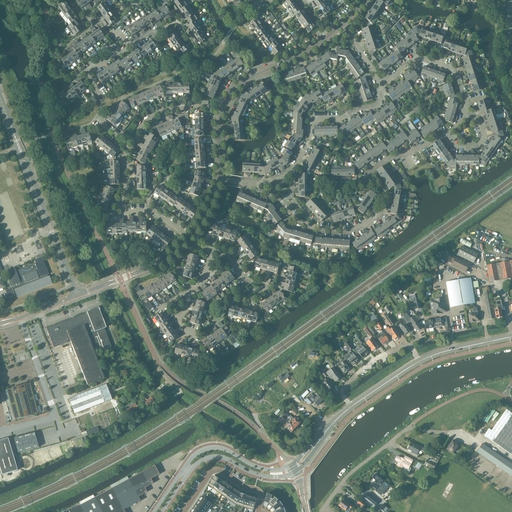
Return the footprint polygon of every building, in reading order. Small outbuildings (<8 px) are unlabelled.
[(65,0),(59,0),(59,1),(61,3),(62,4),(58,7),(61,12),(73,4),(72,1),(68,4),(66,1),(66,2),(65,0)] [(89,9),(83,0),(76,0),(82,9),(85,7),(87,10),(89,9)] [(89,0),(83,0),(89,9),(92,7),(89,4),(91,2),(89,0)] [(170,0),(172,2),(173,1),(174,3),(176,5),(172,8),(174,10),(186,1),(184,0),(170,0)] [(285,0),(286,0),(287,1),(283,4),(286,9),(298,0),(297,0),(294,0),(293,1),(292,0),(285,0)] [(286,9),(290,13),(298,7),(296,5),(300,3),(298,0),(286,9)] [(316,6),(318,8),(326,2),(324,0),(319,0),(311,6),(313,8),(316,6)] [(373,1),(372,3),(383,10),(385,8),(384,7),(386,5),(382,2),(378,0),(377,2),(376,2),(373,1)] [(189,6),(186,1),(174,10),(175,12),(179,9),(181,12),(189,6)] [(316,13),(318,15),(329,6),(326,2),(318,8),(320,10),(316,13)] [(95,14),(97,16),(109,7),(105,3),(97,9),(99,11),(95,14)] [(374,7),(372,9),(379,14),(380,12),(381,13),(383,10),(372,3),(371,4),(372,6),(374,7)] [(61,12),(65,16),(73,10),(71,8),(75,6),(73,4),(61,12)] [(165,5),(160,8),(168,20),(171,18),(168,15),(171,13),(165,5)] [(332,5),(318,15),(319,17),(323,14),(325,17),(335,9),(332,5)] [(179,16),(180,19),(192,10),(189,6),(181,12),(182,14),(179,16)] [(102,15),(104,18),(112,12),(109,7),(97,16),(98,18),(102,15)] [(290,13),(293,18),(295,16),(301,12),(303,10),(304,9),(303,7),(299,9),(298,7),(290,13)] [(160,8),(156,11),(161,19),(164,18),(166,21),(168,20),(160,8)] [(367,11),(366,12),(376,20),(378,17),(377,16),(379,14),(372,9),(370,12),(369,11),(367,11)] [(65,16),(68,21),(79,12),(78,10),(74,13),(73,10),(65,16)] [(187,20),(195,15),(192,10),(180,19),(182,21),(185,18),(187,20)] [(295,16),(298,20),(310,12),(309,10),(305,12),(303,10),(301,12),(295,16)] [(102,22),(103,25),(115,16),(117,15),(113,11),(112,12),(104,18),(105,20),(102,22)] [(151,14),(160,26),(162,24),(160,21),(161,19),(156,11),(151,14)] [(68,21),(71,25),(79,19),(78,17),(81,15),(79,12),(68,21)] [(298,20),(302,25),(310,19),(308,17),(312,14),(310,12),(298,20)] [(376,20),(366,12),(365,13),(366,15),(367,16),(365,19),(372,24),(374,22),(375,22),(376,20)] [(151,14),(147,17),(153,26),(155,24),(158,27),(160,26),(151,14)] [(145,15),(141,18),(146,26),(149,25),(151,28),(153,27),(153,26),(147,17),(145,15)] [(187,27),(188,27),(196,21),(198,19),(195,15),(187,20),(188,23),(185,25),(187,27)] [(259,18),(257,15),(251,19),(253,22),(254,23),(251,26),(254,31),(262,25),(259,20),(258,20),(258,19),(259,18)] [(115,16),(103,25),(105,27),(108,24),(110,27),(118,21),(115,16)] [(141,18),(136,21),(145,33),(147,31),(144,28),(146,26),(141,18)] [(71,25),(68,27),(72,31),(80,26),(78,23),(82,21),(80,19),(79,19),(71,25)] [(186,31),(187,34),(199,25),(201,23),(198,19),(196,21),(188,27),(189,29),(186,31)] [(302,25),(305,29),(316,21),(315,19),(311,21),(310,19),(302,25)] [(136,21),(132,24),(138,33),(140,31),(142,35),(145,33),(136,21)] [(316,21),(305,29),(308,34),(316,28),(315,25),(318,23),(316,21)] [(254,31),(257,35),(267,28),(264,23),(262,25),(254,31)] [(138,33),(132,24),(127,28),(136,39),(138,38),(135,34),(138,33)] [(80,26),(72,31),(75,36),(87,28),(85,25),(82,28),(80,26)] [(192,33),(194,36),(202,30),(199,25),(187,34),(189,36),(192,33)] [(92,29),(101,41),(105,37),(99,29),(97,31),(94,27),(92,29)] [(176,30),(174,27),(168,31),(170,34),(171,33),(172,35),(167,38),(170,43),(182,34),(181,32),(177,34),(175,32),(174,31),(176,30)] [(371,30),(370,27),(362,30),(363,33),(362,34),(360,35),(361,37),(373,33),(372,30),(371,30)] [(411,30),(414,34),(416,37),(418,36),(419,37),(422,29),(416,27),(411,30)] [(269,30),(267,28),(257,35),(260,39),(268,33),(267,31),(269,30)] [(93,34),(90,36),(96,44),(101,41),(92,29),(90,31),(93,34)] [(422,41),(424,42),(428,30),(425,29),(425,30),(422,29),(419,37),(422,38),(422,39),(422,41)] [(192,40),(194,42),(205,34),(202,30),(194,36),(195,38),(192,40)] [(430,41),(433,32),(431,32),(431,31),(428,30),(424,42),(425,42),(427,41),(427,40),(430,41)] [(435,45),(439,33),(436,32),(435,33),(433,32),(430,41),(433,41),(433,43),(433,45),(435,45)] [(260,39),(263,44),(272,38),(268,33),(260,39)] [(374,36),(373,33),(361,37),(361,38),(363,39),(365,38),(366,41),(374,38),(373,36),(374,36)] [(439,33),(435,45),(436,46),(438,45),(438,43),(441,44),(444,36),(441,35),(442,34),(439,33)] [(86,34),(83,35),(92,47),(96,44),(90,36),(88,37),(86,34)] [(170,43),(174,47),(182,41),(180,39),(184,36),(182,34),(170,43)] [(205,34),(194,42),(195,45),(199,42),(200,45),(209,39),(205,34)] [(411,35),(408,37),(416,47),(417,46),(417,44),(416,43),(419,41),(416,37),(414,34),(412,36),(411,35)] [(84,40),(82,42),(88,50),(92,47),(83,35),(81,37),(84,40)] [(406,39),(404,41),(409,48),(412,46),(413,47),(415,48),(416,47),(408,37),(406,38),(406,39)] [(267,48),(269,47),(269,46),(275,42),(272,38),(263,44),(267,48)] [(375,41),(374,38),(366,41),(367,44),(365,44),(364,46),(364,48),(377,43),(376,40),(375,41)] [(77,40),(75,42),(83,53),(88,50),(82,42),(79,44),(77,40)] [(151,40),(147,44),(153,52),(157,49),(151,40)] [(281,45),(277,40),(275,42),(269,46),(269,47),(272,51),(281,45)] [(174,47),(177,51),(188,43),(187,41),(183,43),(182,41),(174,47)] [(402,41),(399,43),(407,54),(408,53),(408,51),(407,49),(409,48),(404,41),(402,42),(402,41)] [(446,54),(447,54),(451,42),(448,41),(448,42),(445,41),(443,49),(446,50),(445,52),(446,54)] [(75,47),(73,48),(79,57),(79,56),(83,53),(75,42),(72,43),(75,47)] [(451,52),(454,53),(456,45),(454,44),(454,43),(451,42),(447,54),(449,55),(450,53),(451,52)] [(177,51),(173,54),(178,61),(181,59),(178,55),(182,52),(183,54),(187,51),(188,53),(192,50),(190,47),(191,46),(188,43),(177,51)] [(378,47),(377,43),(364,48),(365,49),(367,50),(368,49),(369,52),(378,49),(377,47),(378,47)] [(407,54),(399,43),(396,45),(397,46),(395,48),(398,51),(400,54),(402,53),(403,54),(405,55),(407,54)] [(147,44),(143,47),(148,55),(153,52),(147,44)] [(456,57),(458,58),(462,45),(459,44),(459,45),(456,45),(454,53),(457,54),(456,55),(456,57)] [(281,45),(272,51),(276,56),(284,50),(281,45)] [(462,55),(465,56),(467,48),(465,47),(465,46),(462,45),(458,58),(460,58),(461,57),(462,55)] [(72,52),(70,54),(76,62),(81,59),(79,56),(79,57),(73,48),(72,47),(70,49),(72,52)] [(143,47),(138,50),(144,58),(148,55),(143,47)] [(338,51),(339,47),(337,49),(336,50),(336,54),(328,53),(330,60),(337,61),(338,56),(338,54),(338,51)] [(338,56),(345,57),(349,51),(341,50),(341,49),(342,49),(341,47),(339,47),(338,51),(338,54),(338,56)] [(466,57),(467,59),(471,57),(471,58),(475,56),(473,50),(467,48),(465,56),(466,57)] [(138,50),(134,53),(140,61),(144,58),(138,50)] [(357,58),(356,56),(354,56),(354,58),(353,58),(349,51),(345,57),(346,59),(344,61),(347,65),(349,63),(357,58)] [(396,53),(395,52),(392,54),(400,64),(401,63),(401,61),(400,60),(403,58),(400,54),(398,51),(396,53)] [(66,52),(63,54),(72,65),(76,62),(70,54),(68,56),(66,52)] [(129,56),(135,64),(140,61),(134,53),(129,56)] [(324,63),(330,60),(328,53),(322,57),(321,57),(322,56),(320,55),(319,56),(324,64),(324,63)] [(72,65),(63,54),(61,55),(64,59),(61,61),(60,62),(59,60),(56,62),(60,68),(63,66),(63,65),(64,64),(67,69),(72,65)] [(390,56),(388,58),(393,65),(396,63),(397,64),(398,65),(400,64),(392,54),(390,55),(390,56)] [(393,65),(388,58),(387,55),(382,59),(383,60),(391,71),(392,70),(392,68),(391,66),(393,65)] [(135,64),(129,56),(125,59),(131,68),(135,64)] [(326,66),(324,63),(324,64),(319,56),(317,57),(317,59),(318,60),(316,62),(321,70),(326,66)] [(461,65),(461,66),(474,62),(473,60),(472,60),(471,58),(471,57),(467,59),(463,60),(464,63),(462,63),(461,65)] [(234,62),(240,71),(242,70),(242,68),(241,67),(243,65),(239,58),(234,62)] [(346,65),(350,70),(358,64),(356,62),(357,61),(358,59),(357,58),(349,63),(347,65),(346,65)] [(125,59),(121,62),(121,63),(125,68),(126,71),(131,68),(125,59)] [(234,72),(236,70),(237,71),(239,72),(240,71),(234,62),(232,59),(228,63),(234,72)] [(119,60),(114,63),(120,71),(125,68),(121,63),(121,62),(119,60)] [(391,71),(383,60),(380,62),(381,63),(379,65),(384,72),(386,70),(387,71),(389,72),(391,71)] [(321,70),(316,62),(313,63),(312,62),(311,61),(309,63),(317,73),(321,70)] [(465,68),(466,71),(474,68),(474,66),(475,66),(474,62),(461,66),(462,68),(464,69),(465,68)] [(114,63),(110,66),(116,75),(120,71),(114,63)] [(231,77),(233,76),(232,75),(232,73),(234,72),(228,63),(223,66),(225,68),(231,77)] [(317,73),(309,63),(308,64),(308,65),(309,67),(306,68),(312,76),(317,73)] [(350,70),(353,74),(364,67),(362,65),(361,66),(359,66),(358,64),(350,70)] [(423,77),(426,78),(430,66),(429,65),(427,67),(427,68),(424,67),(421,75),(423,76),(423,77)] [(110,66),(106,70),(111,78),(116,75),(110,66)] [(296,70),(293,71),(296,80),(302,79),(298,66),(296,67),(295,69),(296,70)] [(299,66),(298,66),(302,79),(307,77),(304,67),(301,68),(301,67),(299,66)] [(432,67),(430,66),(426,78),(429,79),(429,78),(432,79),(435,71),(432,70),(432,69),(432,67)] [(353,74),(357,79),(365,74),(363,71),(364,70),(365,68),(364,67),(353,74)] [(225,68),(220,71),(220,72),(224,77),(224,78),(225,78),(227,77),(228,78),(230,78),(231,77),(225,68)] [(464,76),(465,78),(477,74),(476,70),(475,71),(474,68),(466,71),(467,74),(466,74),(464,76)] [(289,69),(287,70),(291,82),(296,80),(293,71),(290,72),(290,71),(289,69)] [(437,82),(441,70),(440,69),(438,71),(437,72),(435,71),(432,79),(434,80),(434,81),(437,82)] [(106,70),(101,73),(107,81),(111,78),(106,70)] [(219,70),(214,74),(221,80),(224,78),(224,77),(220,72),(220,71),(219,70)] [(291,82),(287,70),(285,71),(285,72),(285,74),(282,75),(285,84),(291,82)] [(408,70),(407,71),(414,82),(417,80),(416,79),(419,77),(414,70),(411,72),(410,71),(408,70)] [(443,83),(446,75),(443,74),(443,72),(443,70),(441,70),(437,82),(440,83),(440,82),(443,83)] [(414,82),(407,71),(405,72),(406,74),(407,75),(404,77),(407,81),(409,84),(411,83),(412,83),(414,82)] [(107,81),(101,73),(97,76),(102,84),(107,81)] [(212,80),(213,80),(220,83),(221,80),(214,74),(212,80)] [(469,79),(470,82),(478,80),(477,77),(478,77),(477,74),(465,78),(465,79),(467,80),(469,79)] [(79,84),(77,85),(83,93),(87,90),(79,78),(76,80),(79,84)] [(356,81),(358,86),(370,83),(370,81),(368,80),(367,81),(366,78),(356,81)] [(210,85),(218,89),(219,86),(221,87),(224,86),(225,85),(221,84),(221,83),(220,83),(213,80),(210,85)] [(409,84),(407,81),(404,82),(403,81),(401,80),(400,82),(407,92),(410,90),(410,89),(412,88),(409,84)] [(468,87),(468,88),(481,84),(480,81),(479,82),(478,80),(470,82),(471,85),(469,85),(468,87)] [(400,86),(397,88),(402,95),(404,93),(405,94),(407,92),(400,82),(399,82),(399,84),(400,86)] [(358,86),(360,92),(369,89),(368,86),(370,86),(371,84),(370,83),(358,86)] [(442,89),(443,92),(456,88),(455,87),(453,86),(452,87),(451,83),(442,86),(443,89),(442,89)] [(72,84),(70,85),(78,97),(83,93),(77,85),(75,87),(72,84)] [(256,84),(255,85),(261,95),(266,91),(261,84),(259,86),(258,85),(256,84)] [(481,84),(468,88),(469,90),(471,90),(472,90),(473,93),(481,90),(481,88),(482,87),(481,84)] [(70,90),(68,92),(74,100),(78,97),(70,85),(68,87),(70,90)] [(210,85),(208,91),(218,95),(219,94),(218,92),(217,92),(218,89),(210,85)] [(254,89),(252,91),(257,98),(261,95),(255,85),(253,87),(254,88),(254,89)] [(342,85),(337,88),(342,98),(343,97),(344,96),(343,94),(346,93),(342,85)] [(160,86),(155,88),(159,97),(164,95),(160,86)] [(392,87),(391,88),(398,99),(401,97),(400,96),(402,95),(397,88),(395,89),(394,88),(392,87)] [(150,91),(154,100),(159,97),(155,88),(150,91)] [(337,88),(332,90),(335,98),(338,97),(339,98),(340,99),(342,98),(337,88)] [(398,99),(391,88),(389,89),(390,91),(390,92),(388,94),(393,101),(395,100),(396,101),(398,99)] [(456,88),(443,92),(444,95),(445,95),(446,97),(454,95),(453,92),(455,91),(456,90),(456,88)] [(360,92),(362,97),(374,93),(373,92),(372,91),(370,92),(369,89),(360,92)] [(63,90),(61,91),(70,103),(74,100),(68,92),(66,93),(63,90)] [(245,90),(244,91),(251,100),(252,102),(257,98),(252,91),(249,93),(249,92),(245,90)] [(332,90),(327,93),(332,103),(333,102),(333,101),(333,99),(335,98),(332,90)] [(70,103),(61,91),(59,93),(62,97),(58,99),(55,95),(53,97),(62,110),(64,108),(64,107),(70,103)] [(144,93),(148,102),(154,100),(150,91),(144,93)] [(218,95),(208,91),(206,96),(213,99),(215,97),(216,97),(218,96),(218,95)] [(244,95),(241,97),(248,102),(251,100),(244,91),(243,92),(243,93),(244,95)] [(322,95),(320,91),(314,94),(319,104),(321,103),(321,102),(320,100),(323,99),(322,95)] [(148,102),(144,93),(139,95),(143,104),(148,102)] [(327,93),(322,95),(323,99),(325,103),(328,102),(328,103),(330,104),(332,103),(327,93)] [(374,93),(362,97),(364,103),(373,100),(372,97),(373,97),(374,95),(374,93)] [(314,94),(309,96),(312,103),(313,104),(315,103),(316,104),(318,105),(319,104),(314,94)] [(143,104),(139,95),(134,98),(138,106),(143,104)] [(309,95),(303,98),(309,105),(312,103),(309,96),(309,95)] [(237,99),(236,101),(247,106),(248,102),(241,97),(240,100),(239,99),(237,99)] [(138,106),(134,98),(129,100),(132,109),(138,106)] [(303,98),(300,103),(307,108),(309,105),(303,98)] [(449,101),(448,104),(460,108),(461,106),(459,105),(458,104),(459,101),(451,99),(450,101),(449,101)] [(476,109),(488,105),(487,102),(486,103),(485,100),(477,103),(478,106),(477,106),(475,108),(476,109)] [(239,106),(238,108),(246,112),(248,106),(247,106),(236,101),(236,102),(238,105),(239,106)] [(122,102),(118,107),(126,113),(130,108),(122,102)] [(295,106),(297,108),(298,108),(304,113),(305,113),(306,111),(307,112),(311,112),(312,111),(308,109),(308,108),(307,108),(300,103),(298,102),(295,106)] [(386,103),(385,104),(392,114),(395,112),(394,112),(397,110),(392,103),(389,105),(388,104),(386,103)] [(385,108),(382,110),(387,117),(389,115),(390,116),(392,114),(385,104),(384,105),(384,107),(385,108)] [(448,107),(447,110),(456,112),(456,109),(458,110),(460,109),(460,108),(448,104),(447,107),(448,107)] [(489,108),(488,105),(476,109),(476,111),(478,111),(480,111),(481,114),(485,113),(489,111),(488,109),(489,108)] [(115,111),(122,117),(126,113),(118,107),(115,111)] [(235,111),(232,111),(231,112),(242,116),(242,117),(243,117),(246,112),(238,108),(237,111),(235,111)] [(297,108),(293,113),(302,116),(304,113),(298,108),(297,108)] [(377,109),(376,110),(383,121),(386,119),(385,118),(387,117),(382,110),(380,112),(379,110),(377,109)] [(383,121),(376,110),(374,111),(374,113),(375,115),(373,116),(373,117),(375,120),(378,124),(380,122),(381,123),(383,121)] [(446,112),(445,115),(457,119),(458,117),(456,116),(455,115),(456,112),(447,110),(447,112),(446,112)] [(494,112),(493,110),(489,111),(485,113),(486,115),(484,116),(483,117),(484,119),(496,115),(495,112),(494,112)] [(115,111),(111,116),(119,122),(122,117),(115,111)] [(373,116),(370,113),(368,115),(367,113),(365,113),(364,114),(371,124),(374,122),(373,121),(375,120),(373,117),(373,116)] [(363,118),(361,119),(361,120),(363,123),(366,127),(368,125),(369,126),(371,124),(364,114),(362,115),(363,117),(363,118)] [(457,119),(445,115),(444,118),(445,118),(444,121),(452,123),(453,120),(455,121),(457,120),(457,119)] [(488,123),(497,121),(496,118),(497,118),(496,115),(484,119),(484,121),(486,121),(487,121),(488,123)] [(119,122),(111,116),(107,120),(115,126),(119,122)] [(353,116),(352,117),(359,127),(362,125),(361,124),(363,123),(361,120),(361,119),(358,116),(356,118),(355,117),(353,116)] [(351,121),(349,123),(354,130),(356,128),(357,129),(359,127),(352,117),(350,118),(351,120),(351,121)] [(433,120),(441,131),(442,130),(442,128),(441,127),(443,125),(438,118),(436,119),(433,120)] [(178,119),(173,121),(177,130),(182,128),(181,125),(178,119)] [(431,123),(429,125),(434,132),(436,130),(437,131),(439,132),(441,131),(433,120),(430,122),(431,123)] [(173,121),(168,124),(171,133),(177,130),(173,121)] [(487,130),(499,126),(498,123),(497,123),(497,121),(488,123),(489,126),(488,127),(487,128),(487,130)] [(344,122),(342,123),(350,134),(353,132),(352,131),(354,130),(349,123),(347,124),(346,123),(344,122)] [(350,134),(342,123),(341,124),(341,126),(342,128),(340,129),(345,136),(347,135),(347,136),(350,134)] [(168,124),(162,126),(166,135),(171,133),(168,124)] [(426,125),(424,127),(431,138),(433,137),(432,135),(432,133),(434,132),(429,125),(427,126),(426,125)] [(166,135),(162,126),(157,129),(161,137),(166,135)] [(500,129),(499,126),(487,130),(488,131),(490,132),(491,131),(492,134),(496,133),(500,132),(499,129),(500,129)] [(431,138),(424,127),(421,129),(422,130),(420,131),(425,138),(427,137),(428,138),(430,139),(431,138)] [(410,132),(418,143),(419,142),(419,140),(418,138),(421,137),(416,130),(413,131),(413,130),(410,132)] [(506,136),(504,130),(500,132),(496,133),(497,135),(495,136),(502,141),(506,136)] [(408,135),(406,136),(408,140),(411,144),(414,142),(414,143),(416,144),(418,143),(410,132),(408,134),(408,135)] [(70,139),(71,139),(69,133),(66,134),(67,138),(65,139),(68,148),(71,147),(73,151),(69,152),(71,159),(76,158),(73,148),(70,139)] [(406,136),(404,133),(401,134),(401,133),(398,135),(406,146),(407,145),(407,143),(406,142),(408,140),(406,136)] [(150,134),(148,139),(156,143),(159,139),(150,134)] [(295,134),(293,137),(293,138),(302,144),(303,142),(302,141),(301,140),(303,137),(295,134)] [(394,139),(399,146),(402,145),(402,146),(404,147),(406,146),(398,135),(396,137),(396,138),(394,139)] [(95,143),(100,147),(106,139),(101,136),(95,143)] [(291,136),(288,141),(295,146),(297,144),(298,144),(302,145),(302,144),(293,138),(293,137),(291,136)] [(489,139),(500,147),(502,144),(501,143),(502,141),(495,136),(494,139),(492,138),(490,138),(489,139)] [(100,147),(104,151),(110,143),(106,139),(100,147)] [(154,148),(156,143),(148,139),(145,143),(154,148)] [(392,140),(389,142),(396,152),(398,152),(398,149),(397,148),(399,146),(394,139),(392,141),(392,140)] [(489,146),(496,151),(497,149),(498,149),(500,147),(489,139),(488,140),(489,142),(490,143),(489,146)] [(433,148),(435,151),(446,143),(445,142),(443,142),(441,143),(439,140),(432,145),(434,147),(433,148)] [(295,146),(288,141),(285,146),(294,153),(295,151),(295,149),(293,149),(295,146)] [(387,150),(385,146),(382,142),(380,144),(379,143),(377,145),(384,156),(386,155),(386,152),(385,151),(387,150)] [(396,152),(389,142),(386,144),(387,145),(385,146),(387,150),(390,153),(392,151),(393,153),(395,153),(396,152)] [(115,147),(110,143),(104,151),(109,154),(115,147)] [(143,147),(152,152),(154,148),(145,143),(143,147)] [(438,153),(439,155),(446,150),(445,147),(446,146),(447,144),(446,143),(435,151),(437,153),(438,153)] [(375,148),(373,149),(378,156),(380,154),(381,156),(383,157),(384,156),(377,145),(374,147),(375,148)] [(483,148),(493,156),(495,153),(494,153),(496,151),(489,146),(487,148),(486,147),(484,147),(483,148)] [(115,147),(109,154),(113,158),(119,150),(115,147)] [(141,152),(149,156),(152,152),(143,147),(141,152)] [(280,153),(283,155),(293,161),(292,157),(291,157),(292,154),(283,148),(280,153)] [(484,152),(482,155),(489,160),(490,158),(491,158),(493,156),(483,148),(482,150),(483,151),(484,152)] [(308,152),(320,158),(321,155),(320,155),(322,153),(314,149),(313,152),(311,151),(309,151),(308,152)] [(368,152),(375,162),(377,161),(376,159),(375,158),(378,156),(373,149),(371,151),(370,150),(368,152)] [(440,157),(442,160),(452,152),(451,151),(449,151),(448,152),(446,150),(439,155),(441,157),(440,157)] [(149,156),(141,152),(139,156),(147,160),(149,156)] [(309,159),(316,163),(318,161),(320,158),(308,152),(308,154),(309,156),(310,156),(309,159)] [(366,154),(364,156),(369,163),(371,161),(372,162),(374,163),(375,162),(368,152),(365,154),(366,154)] [(445,162),(446,164),(453,159),(451,156),(452,156),(453,154),(452,152),(442,160),(444,163),(445,162)] [(283,155),(281,158),(287,165),(289,162),(290,163),(292,163),(293,161),(283,155)] [(489,160),(482,155),(481,156),(479,156),(479,165),(485,165),(489,160)] [(145,165),(147,160),(139,156),(136,160),(145,165)] [(272,161),(276,169),(278,167),(279,169),(282,171),(283,170),(278,160),(276,156),(271,159),(272,161)] [(361,156),(358,158),(366,169),(367,168),(367,166),(366,165),(369,163),(364,156),(362,157),(361,156)] [(271,159),(271,158),(265,161),(267,164),(267,165),(273,175),(274,171),(273,170),(276,169),(272,161),(271,159)] [(281,158),(278,160),(283,170),(285,169),(285,168),(284,166),(287,165),(281,158)] [(366,169),(358,158),(356,160),(356,161),(354,163),(359,170),(362,168),(363,169),(365,170),(366,169)] [(304,161),(303,163),(315,168),(316,166),(315,165),(316,163),(309,159),(307,162),(306,161),(304,161)] [(456,165),(456,161),(454,161),(453,159),(446,164),(450,169),(456,169),(456,165)] [(315,168),(303,163),(302,164),(304,166),(305,167),(303,169),(311,173),(312,171),(313,171),(315,168)] [(267,165),(264,167),(266,175),(269,174),(269,175),(271,176),(273,175),(267,165)] [(376,176),(377,178),(388,170),(386,167),(385,168),(383,166),(376,171),(378,174),(377,174),(376,176)] [(382,178),(383,180),(390,175),(389,173),(390,173),(388,170),(377,178),(378,179),(380,179),(382,178)] [(197,171),(195,177),(204,180),(206,175),(197,171)] [(383,186),(384,187),(394,179),(393,177),(392,177),(390,175),(383,180),(385,183),(384,184),(383,186)] [(193,183),(202,186),(204,180),(195,177),(193,183)] [(396,182),(394,179),(384,187),(385,188),(387,188),(388,187),(390,190),(394,187),(397,185),(395,183),(396,182)] [(404,187),(400,182),(397,185),(394,187),(395,190),(394,191),(403,192),(404,187)] [(201,191),(202,186),(193,183),(191,188),(201,191)] [(154,193),(159,197),(165,189),(160,185),(154,193)] [(106,186),(104,192),(113,196),(115,190),(106,186)] [(199,197),(201,191),(191,188),(190,194),(199,197)] [(159,197),(164,200),(169,192),(165,189),(159,197)] [(367,192),(365,195),(376,202),(377,201),(376,199),(375,198),(377,195),(370,191),(368,193),(367,192)] [(104,192),(102,197),(110,201),(113,196),(104,192)] [(164,200),(168,204),(174,196),(169,192),(164,200)] [(236,201),(242,203),(246,193),(245,192),(243,193),(243,194),(240,193),(236,201)] [(242,203),(247,205),(250,198),(247,197),(248,195),(248,193),(246,193),(242,203)] [(364,198),(363,200),(370,205),(372,203),(373,203),(375,204),(376,202),(365,195),(363,197),(364,198)] [(173,207),(174,206),(179,199),(178,199),(174,196),(168,204),(173,207)] [(247,205),(252,208),(257,197),(255,196),(254,198),(253,199),(250,198),(247,205)] [(110,201),(102,197),(99,202),(108,206),(110,201)] [(252,208),(257,210),(261,202),(258,201),(259,200),(258,198),(257,197),(252,208)] [(174,206),(178,209),(184,202),(179,198),(178,199),(179,199),(174,206)] [(306,210),(307,212),(317,203),(315,200),(314,201),(312,199),(306,205),(308,207),(307,208),(306,210)] [(263,212),(264,211),(263,211),(268,200),(267,200),(264,202),(264,203),(261,202),(257,210),(263,212)] [(264,211),(267,212),(272,205),(269,204),(270,203),(270,201),(268,200),(263,211),(264,211)] [(361,201),(359,204),(369,212),(370,210),(369,208),(368,207),(370,205),(363,200),(362,202),(361,201)] [(108,206),(99,202),(97,208),(106,212),(108,206)] [(189,205),(184,202),(178,209),(183,213),(189,205)] [(312,211),(314,213),(320,207),(318,206),(319,205),(317,203),(307,212),(309,213),(311,212),(312,211)] [(369,212),(359,204),(357,207),(358,207),(356,210),(363,215),(365,212),(366,213),(368,213),(369,212)] [(183,213),(187,216),(193,208),(189,205),(183,213)] [(267,212),(269,215),(278,209),(277,207),(276,207),(274,208),(272,205),(267,212)] [(314,219),(315,220),(325,211),(322,209),(320,207),(314,213),(316,216),(315,217),(314,219)] [(193,208),(187,216),(192,220),(198,212),(193,208)] [(350,208),(347,209),(351,221),(353,220),(353,218),(352,217),(356,216),(353,208),(350,209),(350,208)] [(269,215),(268,216),(271,221),(278,216),(276,214),(278,213),(279,209),(278,209),(269,215)] [(344,211),(342,212),(345,220),(347,219),(348,220),(349,221),(351,221),(347,209),(344,210),(344,211)] [(325,211),(315,220),(316,221),(318,221),(320,220),(322,222),(328,216),(326,214),(327,213),(325,211)] [(339,211),(336,212),(340,225),(342,224),(342,222),(342,221),(345,220),(342,212),(339,212),(339,211)] [(340,225),(336,212),(333,213),(333,214),(331,215),(334,223),(337,222),(337,224),(339,225),(340,225)] [(395,216),(393,218),(398,225),(403,221),(404,216),(399,215),(395,214),(395,216)] [(278,216),(271,221),(275,226),(284,219),(283,217),(281,217),(280,218),(278,216)] [(386,218),(394,229),(397,227),(396,226),(398,225),(393,218),(390,219),(390,218),(388,217),(386,218)] [(394,229),(386,218),(385,219),(385,221),(386,223),(384,224),(389,231),(391,230),(391,231),(394,229)] [(215,226),(216,226),(217,220),(214,219),(213,223),(211,222),(208,232),(212,233),(211,237),(207,236),(205,243),(210,245),(213,235),(215,226)] [(276,228),(279,233),(280,233),(285,228),(286,227),(289,224),(288,223),(285,224),(284,225),(282,223),(276,228)] [(378,224),(377,225),(385,236),(387,234),(387,233),(389,231),(384,224),(381,226),(380,225),(378,224)] [(385,236),(377,225),(376,226),(376,228),(377,229),(374,231),(379,238),(381,237),(382,237),(385,236)] [(221,227),(216,226),(215,226),(213,235),(218,237),(221,227)] [(229,240),(233,228),(227,226),(226,229),(224,238),(229,240)] [(147,235),(152,238),(157,231),(153,227),(147,235)] [(224,238),(226,229),(221,227),(218,237),(224,238)] [(229,240),(235,242),(238,230),(233,228),(229,240)] [(279,233),(283,238),(287,230),(285,228),(280,233),(279,233)] [(289,239),(294,240),(298,229),(296,229),(295,230),(294,231),(291,230),(291,231),(289,238),(289,239)] [(289,240),(289,239),(289,238),(291,231),(287,230),(283,238),(289,240)] [(366,230),(365,231),(372,242),(375,240),(374,239),(376,237),(371,230),(369,232),(368,231),(366,230)] [(152,238),(156,242),(162,234),(157,231),(152,238)] [(364,236),(362,237),(367,244),(369,243),(370,244),(372,242),(365,231),(363,232),(363,234),(364,236)] [(300,242),(305,243),(309,232),(307,232),(306,233),(305,234),(302,234),(300,242)] [(309,232),(305,243),(311,245),(313,237),(310,236),(311,235),(310,233),(309,232)] [(167,237),(162,234),(156,242),(161,245),(167,237)] [(249,241),(245,236),(237,241),(241,246),(249,241)] [(167,237),(161,245),(166,249),(171,241),(167,237)] [(357,237),(355,238),(363,248),(366,247),(365,246),(367,244),(362,237),(359,239),(359,238),(357,237)] [(363,248),(355,238),(354,239),(354,241),(355,242),(352,244),(357,251),(360,249),(360,250),(363,248)] [(463,239),(461,244),(470,248),(472,243),(463,239)] [(252,245),(249,241),(241,246),(244,251),(252,245)] [(255,250),(252,245),(244,251),(247,255),(255,250)] [(462,246),(457,255),(473,263),(478,254),(462,246)] [(259,255),(255,250),(247,255),(251,260),(259,255)] [(465,273),(469,265),(456,258),(452,256),(447,253),(444,260),(453,264),(452,266),(465,273)] [(189,254),(188,260),(197,263),(199,257),(189,254)] [(17,287),(5,291),(8,298),(15,295),(13,290),(14,290),(17,298),(52,284),(49,276),(48,277),(47,275),(48,274),(42,258),(34,261),(35,264),(16,271),(15,269),(7,272),(13,286),(16,284),(17,287)] [(255,267),(260,269),(263,260),(257,258),(255,267)] [(188,260),(186,266),(195,268),(197,263),(188,260)] [(260,269),(266,271),(269,261),(263,260),(260,269)] [(486,266),(490,283),(511,278),(511,260),(509,261),(509,260),(505,260),(505,262),(486,266)] [(269,261),(266,271),(271,272),(274,263),(269,261)] [(280,265),(274,263),(271,272),(277,274),(280,265)] [(185,271),(194,274),(195,268),(186,266),(185,271)] [(283,270),(289,272),(298,274),(308,277),(309,272),(302,270),(301,274),(297,272),(298,269),(289,266),(288,268),(284,267),(283,270)] [(194,274),(185,271),(183,277),(192,279),(194,274)] [(229,272),(224,275),(230,283),(234,279),(229,272)] [(166,276),(171,284),(176,281),(171,273),(166,276)] [(230,283),(224,275),(219,279),(220,280),(220,279),(225,286),(230,283)] [(161,279),(167,287),(171,284),(166,276),(161,279)] [(429,277),(423,278),(424,284),(422,284),(422,292),(431,291),(430,283),(429,283),(429,280),(430,280),(429,277)] [(446,283),(450,307),(475,303),(471,278),(446,283)] [(156,283),(162,291),(167,287),(161,279),(156,283)] [(225,286),(220,279),(220,280),(215,283),(221,291),(226,287),(225,286)] [(156,283),(152,286),(157,293),(156,293),(157,294),(162,291),(156,283)] [(210,286),(211,287),(216,294),(217,294),(221,291),(215,283),(210,286)] [(399,283),(394,286),(399,293),(404,290),(399,283)] [(152,296),(156,293),(157,293),(152,286),(151,285),(146,288),(152,296)] [(142,292),(138,287),(136,288),(138,292),(136,293),(142,301),(145,299),(148,303),(145,305),(149,311),(153,308),(147,300),(142,292)] [(211,287),(207,290),(212,298),(217,295),(217,294),(216,294),(211,287)] [(146,288),(142,292),(147,300),(152,296),(146,288)] [(212,298),(207,290),(202,294),(208,302),(212,298)] [(281,291),(276,295),(281,302),(286,299),(281,291)] [(418,294),(412,296),(413,300),(416,310),(421,309),(418,294)] [(276,295),(271,298),(277,306),(281,302),(276,295)] [(437,300),(430,302),(432,315),(441,314),(441,313),(446,312),(444,299),(443,297),(437,298),(437,300)] [(271,298),(266,301),(272,309),(277,306),(271,298)] [(197,301),(195,306),(205,309),(206,303),(197,301)] [(272,309),(266,301),(261,305),(267,312),(272,309)] [(195,306),(194,312),(203,314),(205,309),(195,306)] [(469,314),(470,323),(475,322),(479,321),(478,313),(477,313),(477,308),(474,307),(473,307),(474,314),(469,314)] [(46,329),(54,349),(70,342),(87,386),(104,379),(91,346),(98,343),(102,353),(112,349),(104,329),(106,328),(98,308),(87,312),(87,313),(46,329)] [(370,311),(367,313),(369,315),(368,316),(374,324),(375,323),(376,324),(380,331),(383,328),(379,322),(378,321),(372,313),(371,314),(370,311)] [(194,312),(192,317),(201,320),(203,314),(194,312)] [(404,318),(407,323),(408,324),(411,322),(413,325),(412,326),(416,332),(417,332),(421,328),(417,322),(418,322),(414,316),(410,319),(405,312),(402,315),(404,318)] [(155,318),(158,322),(165,317),(162,313),(155,318)] [(389,316),(386,318),(392,327),(395,324),(389,316)] [(158,322),(160,326),(167,321),(167,322),(168,321),(165,317),(158,322)] [(192,317),(191,323),(200,326),(201,320),(192,317)] [(446,318),(434,320),(435,328),(447,326),(446,318)] [(435,328),(434,320),(426,321),(427,329),(435,328)] [(159,327),(162,331),(170,325),(167,322),(167,321),(160,326),(159,327)] [(218,324),(221,329),(222,329),(227,337),(233,345),(237,342),(233,336),(230,338),(227,334),(230,332),(225,324),(223,326),(220,322),(218,324)] [(410,331),(406,325),(405,325),(404,324),(403,323),(399,326),(401,329),(405,335),(410,331)] [(162,331),(165,335),(173,329),(170,325),(162,331)] [(394,340),(395,340),(398,339),(398,337),(400,336),(395,329),(394,330),(393,328),(390,330),(391,332),(388,334),(391,337),(392,337),(394,340)] [(165,335),(168,339),(176,333),(173,329),(165,335)] [(221,329),(217,332),(223,340),(227,337),(222,329),(221,329)] [(223,340),(217,332),(212,336),(218,343),(223,340)] [(376,337),(383,346),(389,341),(383,332),(376,337)] [(176,333),(168,339),(171,343),(178,337),(176,333)] [(218,343),(212,336),(208,339),(213,347),(218,343)] [(213,347),(208,339),(203,343),(208,350),(213,347)] [(374,341),(372,339),(367,343),(368,345),(373,352),(378,347),(374,341)] [(347,342),(344,344),(350,351),(353,349),(347,342)] [(333,343),(329,346),(334,353),(338,350),(333,343)] [(359,347),(355,350),(357,353),(358,353),(362,358),(368,354),(363,346),(362,346),(361,345),(359,343),(357,345),(359,347)] [(180,355),(183,346),(177,344),(175,354),(180,355)] [(180,355),(186,357),(189,348),(183,346),(180,355)] [(194,349),(189,348),(186,357),(191,358),(194,349)] [(194,349),(191,358),(197,360),(200,351),(194,349)] [(348,361),(348,360),(353,366),(359,361),(353,353),(350,355),(349,354),(345,357),(348,361)] [(340,368),(344,373),(350,369),(344,361),(341,364),(340,362),(336,365),(339,368),(340,368)] [(335,372),(334,371),(332,369),(327,373),(332,380),(333,379),(335,382),(336,381),(336,382),(341,378),(340,377),(340,376),(336,372),(335,372)] [(332,385),(328,380),(327,381),(325,379),(322,382),(324,383),(321,385),(323,388),(324,387),(327,390),(328,390),(332,387),(331,385),(332,385)] [(12,388),(6,390),(8,396),(6,397),(8,402),(9,402),(14,420),(20,418),(20,419),(32,415),(38,413),(41,412),(39,406),(36,407),(35,401),(37,401),(36,395),(33,395),(30,383),(24,385),(24,384),(12,388)] [(68,399),(74,414),(112,400),(106,384),(68,399)] [(313,402),(317,406),(323,401),(318,396),(315,399),(314,397),(311,400),(308,397),(305,400),(310,405),(313,402)] [(145,399),(141,401),(143,404),(144,403),(147,406),(153,402),(153,401),(153,400),(152,398),(151,398),(150,397),(146,400),(145,399)] [(135,404),(126,409),(128,414),(138,409),(135,404)] [(486,430),(482,435),(511,455),(511,415),(503,409),(488,431),(486,430)] [(287,413),(285,416),(296,427),(302,422),(297,417),(295,419),(291,415),(290,416),(287,413)] [(291,422),(285,416),(279,421),(282,424),(285,421),(289,425),(286,428),(291,433),(296,427),(291,422)] [(34,433),(14,439),(18,453),(38,448),(34,433)] [(8,439),(0,440),(0,469),(2,475),(17,471),(8,439)] [(453,441),(448,449),(455,454),(460,447),(461,447),(461,446),(453,441)] [(412,453),(417,456),(420,449),(425,451),(425,450),(411,443),(408,450),(412,452),(412,453)] [(511,465),(482,444),(479,449),(511,471),(511,465)] [(430,461),(427,460),(424,465),(433,470),(440,458),(433,455),(430,461)] [(402,469),(409,472),(411,469),(409,468),(413,461),(405,456),(404,460),(401,458),(401,459),(398,457),(396,461),(399,462),(397,466),(402,469)] [(159,475),(154,466),(141,473),(148,486),(153,484),(151,479),(159,475)] [(148,486),(141,473),(129,480),(138,497),(147,492),(144,488),(148,486)] [(376,490),(375,491),(380,495),(385,488),(386,489),(386,488),(388,485),(387,485),(385,483),(376,474),(372,478),(376,481),(372,485),(376,489),(376,490)] [(219,479),(214,476),(208,485),(212,489),(219,479)] [(224,482),(219,479),(212,489),(217,492),(224,482)] [(140,501),(129,480),(120,484),(132,506),(140,501)] [(228,485),(224,482),(217,492),(221,495),(228,485)] [(449,483),(442,496),(446,499),(454,485),(449,483)] [(132,506),(120,484),(111,489),(123,510),(132,506)] [(232,488),(228,485),(221,495),(226,498),(232,488)] [(237,491),(232,488),(226,498),(230,501),(237,491)] [(124,511),(123,510),(111,489),(94,498),(101,511),(124,511)] [(241,494),(237,491),(230,501),(236,505),(241,494)] [(369,493),(365,498),(373,504),(376,499),(369,493)] [(246,496),(241,494),(236,505),(243,507),(246,496)] [(274,497),(267,494),(264,503),(269,505),(274,497)] [(252,498),(246,496),(243,507),(248,509),(252,498)] [(279,501),(274,497),(269,505),(273,508),(279,501)] [(101,511),(94,498),(79,506),(82,511),(101,511)] [(210,509),(213,504),(204,498),(201,502),(210,509)] [(257,499),(252,498),(248,509),(253,510),(257,499)] [(284,507),(279,501),(273,508),(276,511),(284,507)] [(348,511),(350,509),(352,506),(347,502),(347,503),(343,501),(339,506),(345,511),(346,511),(348,511)] [(207,511),(210,509),(201,502),(198,507),(205,511),(207,511)] [(358,502),(356,505),(362,510),(365,507),(358,502)]
